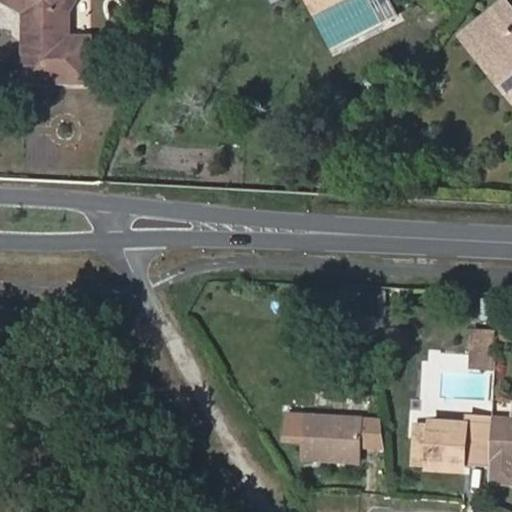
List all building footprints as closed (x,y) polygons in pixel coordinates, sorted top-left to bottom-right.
[(3,0),(26,12),(26,82),(95,82),(93,37),(71,38),(70,12),(77,0),(3,0)] [(311,0),(320,17),(353,0),(311,0)] [(511,71),(484,36),(511,12),(511,6),(507,1),(465,37),(511,93),(511,71)] [(511,71),(511,12),(484,36),(511,71)] [(86,183),(99,184),(99,169),(87,169),(86,183)] [(511,304),(499,304),(499,314),(511,314),(511,304)] [(498,336),(511,335),(511,314),(499,314),(498,336)] [(469,364),(490,365),(492,329),(470,328),(469,364)] [(360,462),(361,446),(363,420),(288,415),(288,433),(306,433),(305,459),(360,462)] [(485,469),(488,419),(488,416),(464,415),(464,425),(433,423),(433,426),(417,425),(414,469),(466,472),(466,468),(485,469)] [(511,463),(511,420),(510,420),(488,419),(485,469),(484,481),(509,482),(509,471),(509,463),(511,463)] [(361,446),(385,447),(392,447),(385,425),(384,421),(363,420),(361,446)] [(385,464),(397,465),(392,447),(385,447),(385,464)]
